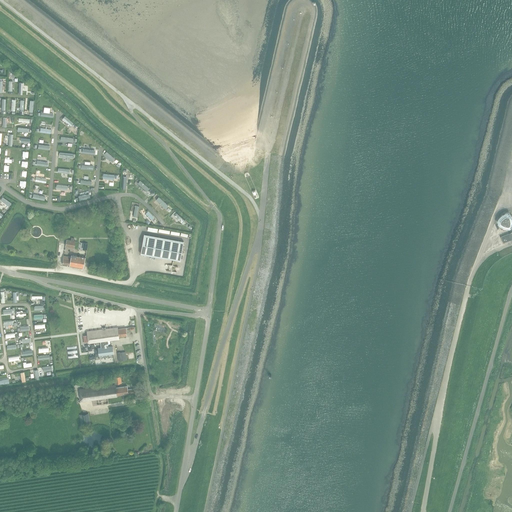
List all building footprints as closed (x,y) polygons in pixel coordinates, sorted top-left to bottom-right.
[(110,147),(108,150),(116,157),(118,155),(110,147)] [(142,179),(150,187),(153,183),(145,176),(142,179)] [(7,193),(4,196),(13,202),(15,199),(7,193)] [(187,220),(190,217),(181,208),(178,211),(187,220)] [(509,227),(511,227),(511,224),(511,221),(511,218),(510,215),(508,212),(505,213),(503,215),(500,217),(498,219),(497,222),(499,224),(502,226),(501,227),(503,228),(505,228),(506,229),(506,227),(509,227)] [(183,241),(144,234),(140,254),(180,261),(183,241)] [(503,236),(501,237),(503,243),(506,242),(508,241),(510,240),(511,240),(509,234),(507,234),(506,235),(505,235),(503,236)] [(74,241),(74,238),(71,237),(71,241),(67,240),(65,247),(74,248),(75,241),(74,241)] [(83,268),(85,257),(71,255),(71,257),(63,256),(62,264),(83,268)] [(117,327),(114,328),(115,339),(119,339),(119,337),(126,336),(126,328),(118,329),(117,327)] [(114,328),(86,331),(87,335),(83,336),(84,342),(88,342),(88,343),(100,341),(101,348),(98,348),(99,357),(114,355),(113,347),(108,347),(107,340),(115,339),(114,328)] [(117,396),(136,393),(136,389),(128,390),(127,386),(116,387),(115,384),(80,389),(81,401),(117,397),(117,396)] [(90,423),(88,413),(79,414),(81,425),(90,423)]
